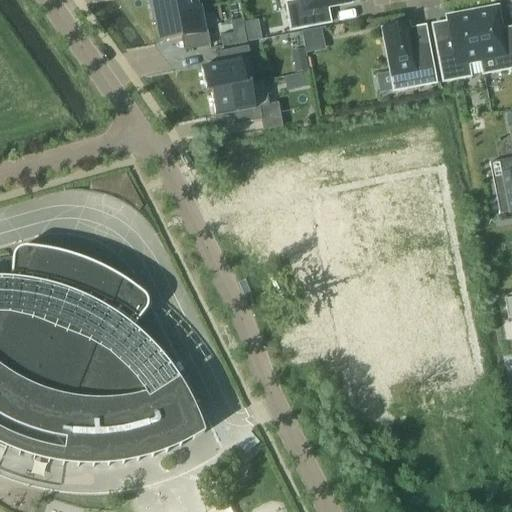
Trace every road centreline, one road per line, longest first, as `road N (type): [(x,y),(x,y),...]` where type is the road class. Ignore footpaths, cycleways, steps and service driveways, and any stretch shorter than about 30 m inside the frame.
road 1 (residential): [(142,133),(330,511)]
road 2 (residential): [(142,133),(49,0)]
road 3 (residential): [(0,175),(142,133)]
